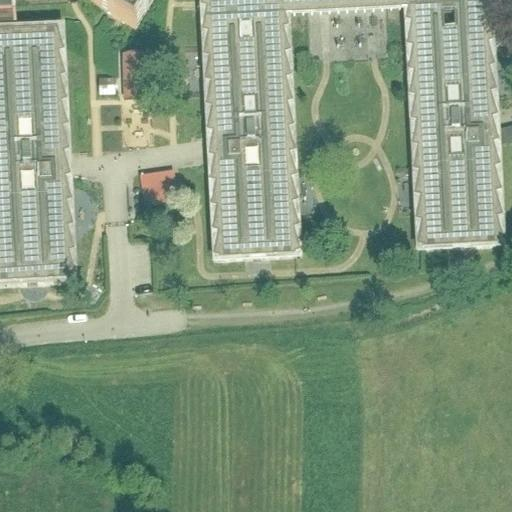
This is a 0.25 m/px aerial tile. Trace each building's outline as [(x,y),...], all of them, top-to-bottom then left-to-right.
[(0,0),(0,27),(16,27),(15,8),(14,0),(0,0)] [(86,0),(85,3),(134,32),(153,0),(86,0)] [(293,148),(286,125),(291,123),(285,100),(290,98),(283,75),(289,73),(282,50),(288,48),(281,25),(286,23),(282,9),(307,8),(387,4),(410,3),(407,17),(413,18),(408,42),(414,43),(410,67),(415,68),(411,92),(417,93),(412,117),(418,118),(413,142),(419,143),(415,167),(420,168),(416,192),(422,193),(417,217),(423,218),(418,242),(424,243),(422,253),(499,249),(496,239),(501,237),(494,214),(500,212),(493,189),(499,187),(492,164),(498,163),(493,146),(491,139),(496,138),(492,122),(489,114),(495,113),(488,89),(494,88),(487,64),(493,63),(486,39),(491,38),(484,14),(490,13),(486,0),(202,0),(202,3),(208,4),(203,28),(209,29),(205,53),(210,54),(206,78),(212,79),(207,103),(213,104),(211,114),(213,114),(213,137),(212,136),(211,139),(211,145),(210,153),(215,154),(213,168),(211,178),(217,179),(212,203),(218,203),(213,228),(219,228),(215,253),(220,253),(219,263),(295,260),(292,249),(298,248),(291,224),(296,223),(290,199),(295,198),(288,175),(294,173),(287,150),(293,148)] [(0,286),(3,287),(3,288),(4,288),(4,287),(11,286),(11,288),(12,288),(12,286),(19,286),(19,287),(20,287),(20,281),(44,279),(44,286),(46,286),(46,284),(53,284),(53,286),(54,286),(54,284),(61,284),(61,285),(62,285),(62,284),(69,283),(69,285),(71,285),(71,283),(68,273),(73,272),(66,249),(72,247),(65,224),(71,222),(63,199),(69,197),(66,184),(65,181),(63,181),(63,170),(63,159),(64,159),(61,149),(67,147),(60,124),(66,122),(58,99),(64,97),(57,74),(63,72),(56,49),(62,47),(57,31),(57,30),(55,30),(56,31),(49,32),(49,30),(48,30),(48,32),(41,32),(41,31),(39,31),(39,32),(32,33),(32,32),(31,32),(31,38),(8,40),(7,33),(6,33),(6,34),(0,34),(0,286)] [(144,59),(124,60),(124,79),(125,102),(146,102),(144,59)]
